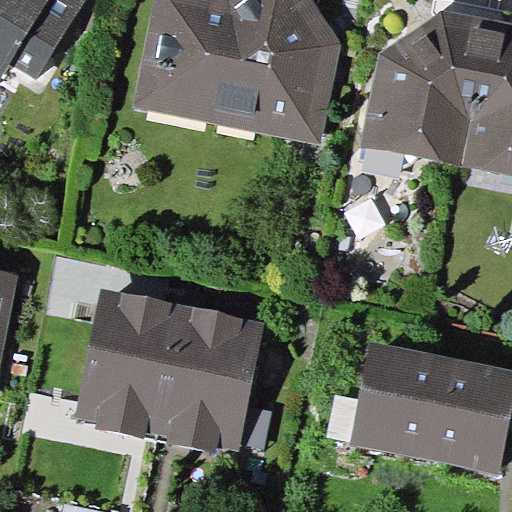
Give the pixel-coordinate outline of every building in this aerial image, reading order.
[(0,0),(0,86),(29,104),(87,0),(0,0)] [(225,0),(222,0),(148,0),(133,110),(323,154),(339,55),(302,0),(225,0)] [(369,59),(359,141),(511,180),(511,19),(440,3),(369,59)] [(0,386),(19,284),(0,280),(0,386)] [(262,336),(96,303),(71,423),(237,457),(262,336)] [(511,395),(511,392),(366,359),(343,458),(489,492),(511,395)]
